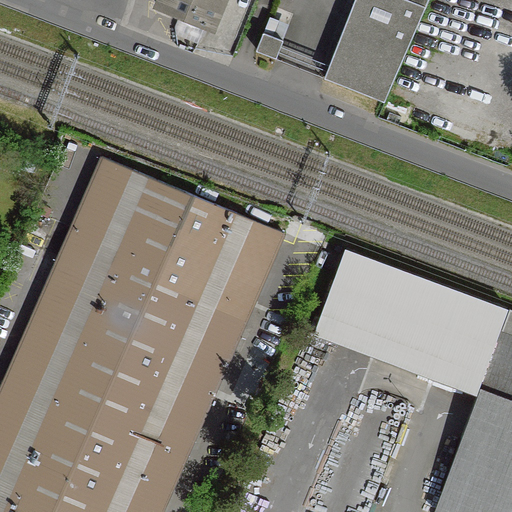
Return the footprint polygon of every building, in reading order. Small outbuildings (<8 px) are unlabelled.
[(214,28),(225,0),(160,0),(158,6),(214,28)] [(354,0),(325,78),(386,101),(430,0),(354,0)] [(284,39),(264,32),(257,50),(277,58),(284,39)] [(162,511),(284,230),(101,151),(0,387),(0,511),(162,511)] [(375,355),(477,392),(493,349),(508,306),(343,245),(311,332),(375,355)] [(511,306),(508,306),(493,349),(511,355),(511,306)] [(511,511),(511,355),(493,349),(477,392),(471,408),(433,511),(437,511),(511,511)]
